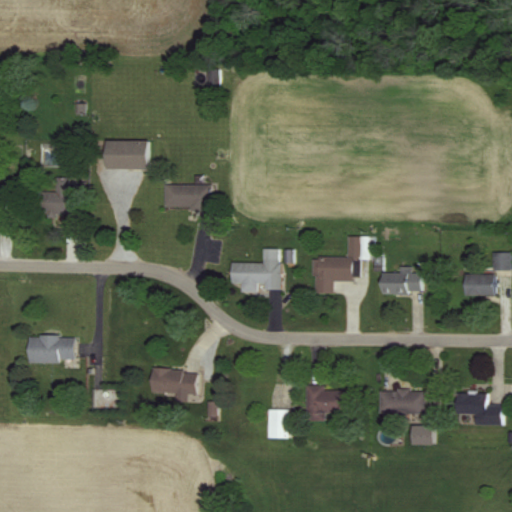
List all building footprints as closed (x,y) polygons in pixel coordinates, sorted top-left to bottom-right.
[(108,168),(151,169),(151,141),(108,140),(108,168)] [(79,215),(77,179),(60,179),(60,192),(44,193),(45,217),(79,215)] [(209,209),(210,185),(168,184),(167,207),(209,209)] [(350,257),(314,257),(314,276),(317,276),(317,293),(335,293),(336,282),(355,282),(355,260),(371,261),(372,236),(350,236),(350,257)] [(233,263),(233,283),(244,283),(244,292),(260,292),(260,288),(283,288),(283,249),(265,249),(265,263),(233,263)] [(511,252),(495,253),(496,271),(511,270),(511,252)] [(425,273),(413,273),(413,266),(402,267),(402,273),(383,273),(384,294),(425,293),(425,273)] [(467,295),(497,296),(497,274),(467,274),(467,295)] [(64,363),(64,359),(77,360),(78,337),(31,336),(31,363),(64,363)] [(198,395),(198,370),(153,369),(153,396),(189,397),(189,394),(198,395)] [(326,385),(308,385),(308,421),(326,421),(326,413),(344,413),(344,391),(326,391),(326,385)] [(428,414),(428,391),(382,391),(382,414),(428,414)] [(477,424),(505,425),(506,406),(490,406),(490,393),(458,392),(458,413),(477,413),(477,424)] [(210,416),(218,416),(217,401),(209,401),(210,416)] [(269,438),(292,438),(293,409),(270,409),(269,438)] [(413,444),(435,444),(435,426),(414,426),(413,444)]
